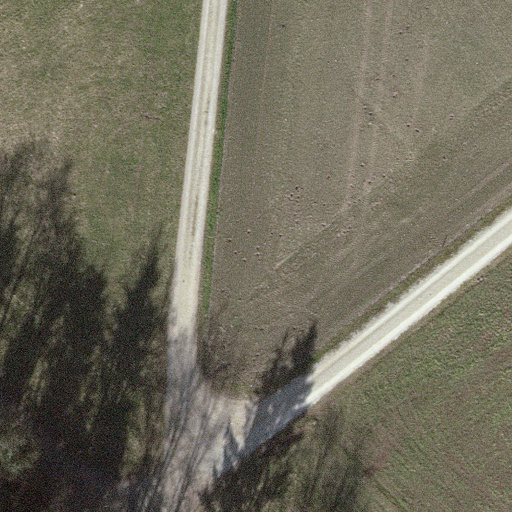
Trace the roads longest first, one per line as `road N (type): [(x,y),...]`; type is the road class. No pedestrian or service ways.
road 1 (track): [(213,0),(166,511)]
road 2 (track): [(197,511),(243,447),(511,234)]
road 3 (track): [(0,404),(110,511)]
